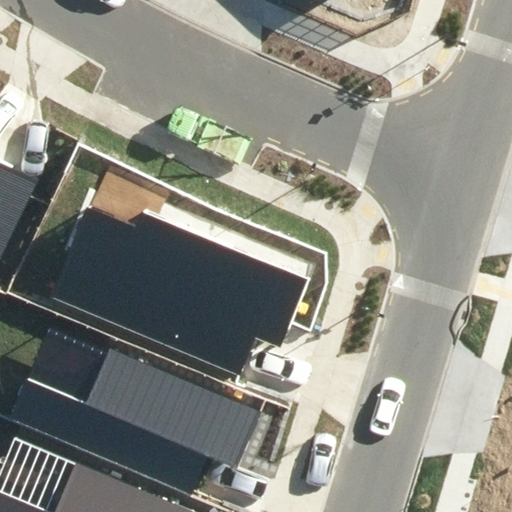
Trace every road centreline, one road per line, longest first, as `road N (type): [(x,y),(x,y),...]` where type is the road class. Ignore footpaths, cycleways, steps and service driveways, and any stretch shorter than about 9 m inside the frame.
road 1 (residential): [(460,172),(88,0)]
road 2 (residential): [(355,511),(460,172)]
road 3 (residential): [(460,172),(511,0)]
